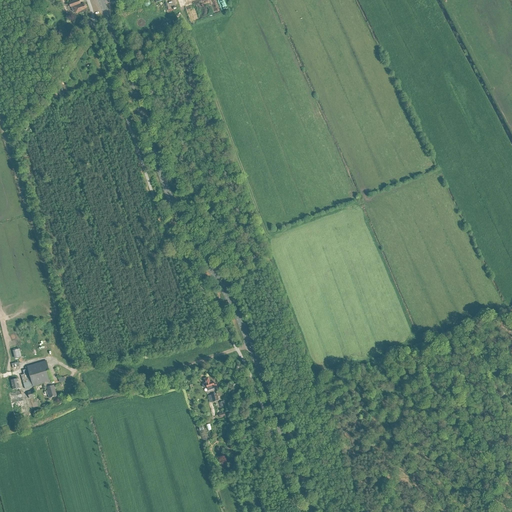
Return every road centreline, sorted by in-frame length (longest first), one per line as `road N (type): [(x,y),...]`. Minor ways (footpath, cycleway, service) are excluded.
road 1 (secondary): [(310,511),(239,317),(176,213),(100,0)]
road 2 (track): [(250,345),(143,375),(97,366),(71,372),(47,357),(10,373)]
